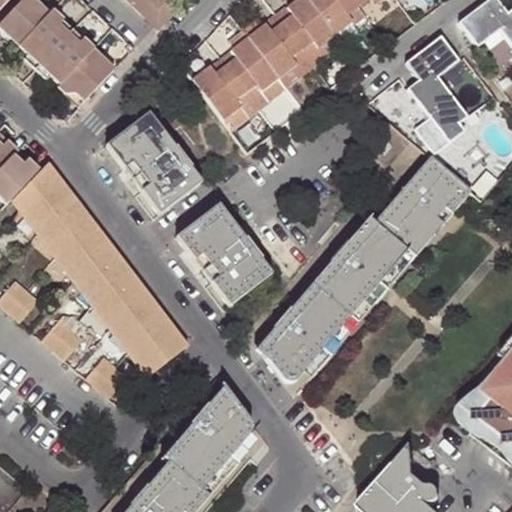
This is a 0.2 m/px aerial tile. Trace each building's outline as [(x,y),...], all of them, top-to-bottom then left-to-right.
[(21,0),(0,22),(0,31),(30,57),(21,66),(43,85),(45,81),(56,89),(53,93),(63,101),(68,96),(80,106),(110,73),(100,64),(105,59),(54,12),(51,15),(35,0),(21,0)] [(165,0),(123,0),(143,20),(149,14),(161,23),(174,9),(165,0)] [(304,0),(298,0),(284,11),(290,18),(279,26),(301,54),(311,46),(316,52),(334,39),(304,0)] [(348,0),(304,0),(334,39),(347,29),(342,22),(357,11),(348,0)] [(385,0),(348,0),(357,11),(367,4),(372,10),(385,0)] [(476,51),(498,35),(509,47),(511,44),(511,26),(505,18),(493,0),(492,0),(459,26),(476,51)] [(279,26),(290,18),(284,11),(274,19),(279,26)] [(154,31),(161,23),(149,14),(143,20),(154,31)] [(274,19),(263,27),(269,34),(279,26),(274,19)] [(246,39),(263,27),(257,20),(241,32),(246,39)] [(263,27),(246,39),(245,40),(277,82),(294,69),(294,68),(290,63),(289,62),(301,54),(279,26),(269,34),(263,27)] [(301,54),(313,70),(341,49),(334,39),(316,52),(311,46),(301,54)] [(253,89),(258,96),(277,82),(245,40),(228,53),(233,60),(222,68),(244,96),(253,89)] [(432,104),(443,97),(434,82),(457,65),(438,41),(405,65),(409,74),(416,83),(432,104)] [(222,68),(233,60),(228,53),(217,61),(222,68)] [(277,82),(284,91),(313,70),(301,54),(289,62),(290,63),(294,68),(294,69),(277,82)] [(217,61),(206,69),(212,76),(222,68),(217,61)] [(222,68),(212,76),(206,69),(188,82),(220,124),(238,111),(233,105),(244,96),(222,68)] [(277,82),(258,96),(265,105),(284,91),(277,82)] [(432,104),(416,83),(404,92),(445,148),(462,136),(456,127),(465,121),(452,104),(445,95),(443,97),(432,104)] [(244,96),(248,102),(258,96),(253,89),(244,96)] [(80,106),(68,96),(63,101),(75,111),(80,106)] [(233,105),(238,111),(248,102),(244,96),(233,105)] [(229,135),(246,122),(238,111),(220,124),(229,135)] [(137,194),(155,217),(197,185),(144,117),(103,149),(122,173),(131,167),(138,177),(145,188),(137,194)] [(0,149),(2,151),(8,145),(0,137),(0,149)] [(37,173),(29,165),(23,171),(11,161),(18,154),(8,145),(2,151),(0,149),(0,204),(4,208),(6,207),(37,173)] [(11,161),(23,171),(29,165),(18,154),(11,161)] [(295,381),(311,361),(321,351),(331,339),(369,295),(378,285),(386,275),(404,254),(411,259),(432,235),(425,229),(434,219),(442,208),(450,213),(468,192),(427,158),(410,181),(411,182),(402,193),(400,191),(372,224),(367,220),(282,320),(284,321),(276,331),(273,329),(256,349),(261,357),(282,383),(284,384),(288,384),(292,383),(295,381)] [(122,173),(129,183),(138,177),(131,167),(122,173)] [(137,194),(145,188),(138,177),(129,183),(137,194)] [(39,232),(35,237),(58,255),(53,261),(76,279),(72,284),(94,303),(89,309),(113,327),(109,333),(130,350),(126,356),(150,374),(175,343),(154,326),(158,320),(136,301),(140,296),(117,277),(120,271),(100,254),(103,249),(81,230),(84,224),(63,206),(66,202),(43,182),(17,213),(39,232)] [(268,275),(216,208),(173,241),(192,265),(200,258),(208,268),(215,279),(207,285),(226,309),(268,275)] [(442,208),(434,219),(440,224),(450,213),(442,208)] [(440,224),(434,219),(425,229),(432,235),(440,224)] [(199,275),(208,268),(200,258),(192,265),(199,275)] [(53,261),(42,274),(64,293),(72,284),(76,279),(53,261)] [(215,279),(208,268),(199,275),(207,285),(215,279)] [(386,275),(378,285),(384,290),(393,280),(386,275)] [(384,290),(378,285),(369,295),(375,300),(384,290)] [(0,312),(6,317),(23,297),(11,287),(0,298),(0,312)] [(33,306),(23,297),(6,317),(17,326),(33,306)] [(50,355),(67,335),(55,324),(38,345),(50,355)] [(78,345),(67,335),(50,355),(62,365),(78,345)] [(331,339),(321,351),(328,356),(337,345),(331,339)] [(511,342),(447,422),(511,473),(511,342)] [(328,356),(321,351),(311,361),(319,367),(328,356)] [(95,394),(112,373),(100,363),(83,384),(95,394)] [(123,381),(112,373),(95,394),(105,403),(123,381)] [(195,511),(209,498),(201,491),(220,469),(229,458),(238,448),(253,429),(232,400),(223,389),(200,416),(202,418),(193,428),(190,426),(163,459),(168,462),(141,495),(143,496),(132,508),(130,506),(125,511),(195,511)] [(428,511),(434,506),(435,504),(436,501),(435,498),(434,495),(432,493),(430,492),(427,491),(425,491),(423,491),(412,481),(410,446),(354,511),(428,511)] [(246,454),(238,448),(229,458),(237,464),(246,454)] [(228,475),(237,464),(229,458),(220,469),(228,475)] [(0,511),(11,511),(30,490),(0,464),(0,511)]
